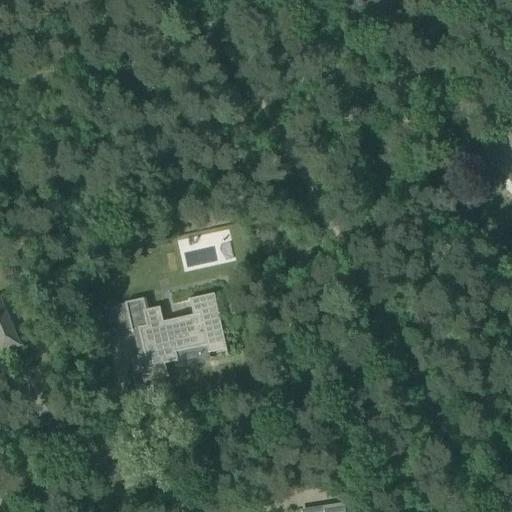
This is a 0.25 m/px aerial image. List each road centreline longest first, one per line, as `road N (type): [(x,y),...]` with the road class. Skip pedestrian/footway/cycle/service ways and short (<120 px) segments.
road 1 (track): [(195,0),(493,511)]
road 2 (residential): [(3,511),(20,489),(102,472),(113,477)]
